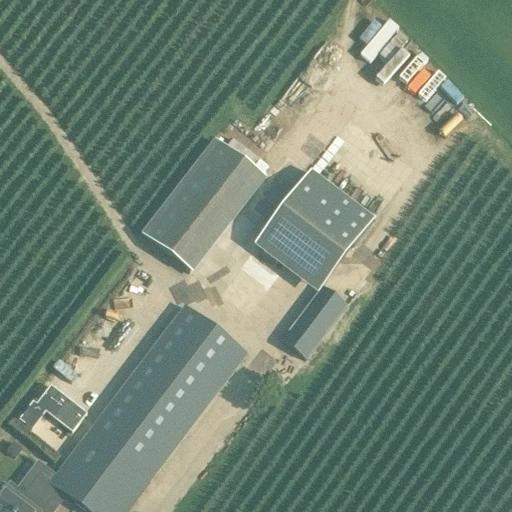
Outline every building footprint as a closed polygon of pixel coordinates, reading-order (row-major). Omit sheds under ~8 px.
[(372,26),(380,33),(370,42),(378,51),(399,31),(383,15),(372,26)] [(444,78),(411,112),(431,131),(464,97),(444,78)] [(197,276),(266,178),(240,160),(254,141),(236,129),(224,146),(213,138),(142,238),(197,276)] [(309,175),(293,196),(357,244),(373,223),(309,175)] [(305,362),(345,309),(322,291),(281,344),(305,362)] [(183,310),(53,482),(49,487),(57,492),(82,511),(128,511),(246,357),(183,310)] [(31,405),(18,423),(31,433),(44,415),(72,436),(86,417),(50,388),(35,408),(31,405)] [(15,461),(19,456),(19,451),(13,446),(7,455),(15,461)] [(53,482),(41,473),(19,503),(3,492),(0,495),(0,511),(41,511),(57,492),(49,487),(53,482)]
